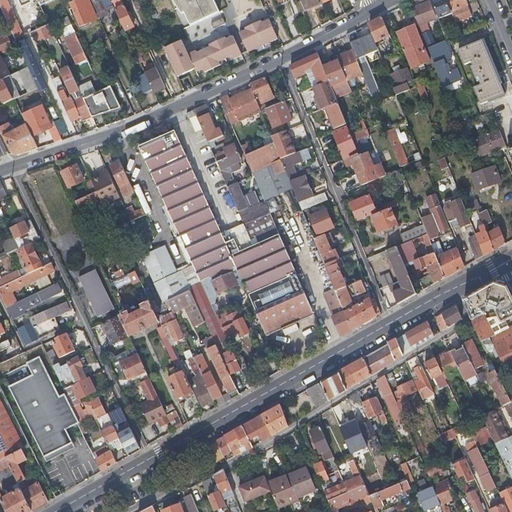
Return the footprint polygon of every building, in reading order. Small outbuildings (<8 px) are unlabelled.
[(0,0),(0,4),(11,28),(13,33),(16,32),(21,30),(14,14),(7,0),(0,0)] [(90,21),(79,0),(68,0),(68,1),(79,26),(90,21)] [(88,0),(79,0),(90,21),(97,18),(88,0)] [(91,0),(99,16),(110,11),(107,6),(113,3),(110,0),(91,0)] [(188,13),(184,15),(190,29),(220,14),(214,2),(215,1),(214,0),(175,0),(180,9),(185,7),(188,13)] [(323,2),(322,0),(297,0),(303,10),(323,2)] [(446,0),(433,0),(432,1),(439,18),(450,14),(451,16),(453,15),(446,0)] [(465,0),(446,0),(453,15),(455,18),(456,22),(472,16),(465,0)] [(436,18),(429,1),(413,8),(420,25),(422,31),(427,29),(425,22),(436,18)] [(124,5),(115,9),(125,30),(134,26),(124,5)] [(182,16),(184,15),(188,13),(185,7),(180,9),(178,10),(182,16)] [(383,16),(370,22),(377,41),(390,35),(383,16)] [(273,25),(269,18),(261,22),(260,19),(245,27),(246,29),(238,32),(248,52),(256,48),(267,43),(269,42),(278,37),(273,25)] [(222,21),(211,26),(213,31),(225,26),(222,21)] [(45,38),(54,34),(49,23),(40,28),(44,37),(45,38)] [(412,68),(430,61),(423,43),(416,25),(398,32),(412,68)] [(13,33),(11,28),(6,31),(15,48),(19,46),(17,42),(14,35),(13,33)] [(44,37),(40,28),(34,31),(38,40),(44,37)] [(355,30),(347,34),(350,43),(359,40),(355,30)] [(427,31),(423,33),(427,44),(431,42),(427,31)] [(0,35),(0,54),(13,48),(6,33),(0,35)] [(181,72),(183,75),(195,69),(196,72),(203,69),(204,72),(241,55),(232,35),(224,39),(223,36),(207,44),(208,46),(195,53),(194,50),(187,53),(181,39),(165,47),(177,73),(181,72)] [(356,58),(363,55),(375,50),(371,40),(368,41),(366,37),(359,40),(350,43),(353,50),(356,58)] [(17,42),(19,46),(28,66),(38,87),(40,91),(47,88),(25,39),(17,42)] [(474,87),(481,104),(505,94),(483,39),(459,49),(465,64),(472,61),(473,65),(471,66),(477,81),(480,80),(481,84),(474,87)] [(73,58),(85,53),(83,50),(80,42),(68,47),(73,58)] [(267,43),(256,48),(258,51),(271,45),(269,42),(267,43)] [(442,60),(451,56),(446,42),(428,49),(435,68),(439,66),(444,64),(442,60)] [(353,50),(337,56),(339,60),(346,79),(347,80),(355,77),(363,74),(356,58),(353,50)] [(313,69),(319,83),(329,79),(324,66),(318,52),(290,64),(295,75),(296,77),(313,69)] [(0,79),(9,75),(0,55),(0,79)] [(356,58),(363,74),(369,71),(363,55),(356,58)] [(143,56),(138,58),(142,66),(146,63),(143,56)] [(339,60),(324,66),(329,79),(331,85),(346,79),(339,60)] [(28,66),(19,70),(21,75),(29,91),(38,87),(28,66)] [(394,89),(396,94),(407,90),(405,85),(412,82),(407,68),(401,70),(399,66),(394,68),(395,72),(390,75),(395,89),(394,89)] [(83,121),(92,117),(90,112),(78,86),(69,67),(60,71),(72,97),(74,101),(81,116),(83,121)] [(153,89),(154,92),(165,87),(157,68),(145,73),(153,89)] [(439,76),(442,85),(461,78),(458,69),(439,76)] [(19,70),(10,75),(12,79),(21,75),(19,70)] [(153,89),(145,73),(137,77),(144,93),(153,89)] [(367,84),(363,74),(355,77),(359,87),(367,84)] [(9,75),(0,79),(0,95),(0,96),(4,103),(20,95),(12,79),(10,75),(9,75)] [(420,76),(414,79),(422,100),(429,97),(420,76)] [(53,80),(72,121),(81,116),(74,101),(72,97),(70,99),(60,77),(53,80)] [(253,90),(256,98),(271,92),(265,77),(250,83),(253,90)] [(287,85),(284,78),(275,81),(277,88),(287,85)] [(315,85),(313,86),(316,93),(319,95),(318,98),(316,101),(319,109),(322,108),(325,106),(338,101),(337,99),(336,96),(335,94),(331,85),(329,79),(319,83),(315,85)] [(346,79),(331,85),(335,94),(350,88),(347,80),(346,79)] [(92,117),(111,111),(102,90),(97,93),(91,80),(78,86),(90,112),(92,117)] [(102,90),(111,111),(121,108),(111,86),(102,90)] [(350,88),(335,94),(336,96),(351,91),(350,88)] [(231,123),(261,110),(257,100),(256,98),(253,90),(231,100),(228,93),(220,97),(231,123)] [(257,100),(261,110),(266,108),(263,102),(261,103),(260,99),(257,100)] [(284,101),(266,108),(273,127),(292,119),(284,101)] [(347,122),(338,101),(325,106),(333,128),(347,122)] [(42,105),(22,114),(26,123),(33,136),(48,129),(52,127),(42,105)] [(197,118),(207,113),(203,105),(194,110),(197,118)] [(196,131),(202,128),(197,118),(194,110),(186,113),(188,118),(190,117),(196,131)] [(202,128),(208,142),(223,135),(220,127),(214,130),(207,113),(197,118),(202,128)] [(54,121),(55,125),(60,134),(67,132),(61,118),(54,121)] [(351,133),(354,140),(369,134),(363,118),(358,120),(362,129),(351,133)] [(0,128),(10,151),(17,154),(38,147),(33,136),(26,123),(13,129),(9,122),(0,125),(0,128)] [(333,130),(344,158),(345,158),(350,156),(359,152),(354,140),(351,133),(347,124),(333,130)] [(54,142),(62,139),(60,134),(55,125),(52,127),(48,129),(54,142)] [(275,134),(281,132),(279,127),(270,131),(270,132),(272,135),(275,134)] [(386,131),(400,165),(408,162),(394,128),(386,131)] [(185,247),(220,231),(175,130),(139,147),(185,247)] [(295,152),(286,130),(285,130),(281,132),(275,134),(272,135),(274,142),(281,158),(295,152)] [(506,145),(500,130),(489,134),(489,133),(486,134),(487,135),(471,141),(478,156),(506,145)] [(274,142),(272,135),(270,132),(241,145),(245,154),(274,142)] [(281,158),(274,142),(245,154),(252,171),(253,175),(264,200),(293,187),(290,180),(286,170),(281,158)] [(227,186),(233,184),(225,167),(229,165),(226,158),(238,153),(234,143),(223,148),(224,151),(214,156),(227,186)] [(295,152),(281,158),(286,170),(290,180),(305,174),(310,172),(308,168),(296,173),(293,164),(311,157),(308,151),(307,148),(295,152)] [(350,156),(362,185),(375,179),(378,178),(386,175),(381,163),(371,167),(366,169),(363,162),(359,152),(350,156)] [(449,166),(445,157),(438,159),(442,169),(449,166)] [(125,195),(134,190),(121,162),(120,159),(110,163),(112,166),(125,195)] [(423,168),(419,159),(413,162),(416,171),(423,168)] [(478,189),(502,179),(496,164),(472,173),(478,189)] [(81,173),(77,165),(62,172),(69,187),(86,179),(83,172),(81,173)] [(66,190),(55,167),(47,171),(57,194),(66,190)] [(109,173),(92,180),(97,190),(103,203),(103,204),(120,196),(109,173)] [(305,174),(290,180),(293,187),(299,202),(314,196),(305,174)] [(97,190),(91,179),(86,182),(91,193),(97,190)] [(248,207),(237,182),(233,184),(227,186),(238,211),(248,207)] [(97,190),(91,193),(76,200),(82,213),(103,203),(97,190)] [(327,199),(324,192),(314,196),(299,202),(302,209),(327,199)] [(377,212),(370,194),(350,202),(358,220),(372,214),(377,212)] [(431,207),(440,204),(436,194),(427,197),(431,207)] [(462,201),(460,195),(450,200),(453,208),(446,211),(454,231),(461,228),(472,224),(466,209),(462,201)] [(475,196),(462,201),(466,209),(478,204),(475,196)] [(398,204),(396,198),(383,204),(385,209),(390,207),(398,204)] [(131,221),(145,214),(140,204),(133,207),(132,205),(125,208),(131,221)] [(422,218),(424,224),(428,232),(430,239),(438,236),(436,232),(449,227),(440,204),(431,207),(433,213),(422,218)] [(377,212),(372,214),(379,232),(384,230),(385,234),(394,230),(392,226),(398,224),(390,207),(385,209),(377,212)] [(107,212),(105,208),(102,209),(103,212),(102,212),(106,221),(110,219),(107,212)] [(327,209),(310,216),(317,233),(334,226),(327,209)] [(479,210),(484,224),(491,221),(487,209),(483,211),(482,209),(479,210)] [(296,273),(270,213),(244,224),(245,225),(222,235),(220,231),(185,247),(194,266),(201,282),(212,277),(214,280),(231,272),(237,269),(243,282),(248,294),(296,273)] [(31,242),(39,238),(31,220),(26,222),(25,221),(10,228),(14,236),(20,247),(31,242)] [(401,233),(404,242),(412,239),(420,236),(422,235),(428,232),(424,224),(401,233)] [(477,234),(485,254),(506,242),(499,226),(488,233),(484,224),(480,226),(483,231),(477,234)] [(334,243),(330,232),(325,234),(329,245),(334,243)] [(428,232),(412,239),(414,244),(424,240),(429,253),(435,251),(433,245),(430,239),(428,232)] [(314,238),(325,264),(338,258),(334,249),(332,250),(329,245),(325,234),(324,234),(314,238)] [(469,242),(476,259),(484,255),(476,234),(470,236),(469,242)] [(20,247),(14,236),(2,242),(6,250),(0,253),(0,256),(17,248),(20,247)] [(404,242),(397,245),(405,265),(415,260),(419,258),(414,244),(412,239),(404,242)] [(42,266),(31,242),(20,247),(17,248),(22,257),(25,265),(26,267),(25,267),(28,273),(42,266)] [(435,251),(437,256),(445,253),(440,242),(433,245),(435,251)] [(191,289),(206,322),(210,332),(213,337),(216,345),(228,340),(226,335),(216,314),(212,304),(201,282),(194,266),(178,273),(165,245),(161,247),(182,294),(191,289)] [(397,245),(381,252),(382,255),(389,252),(400,280),(401,281),(410,277),(405,265),(397,245)] [(437,256),(446,276),(465,265),(458,247),(453,249),(452,246),(449,248),(450,251),(445,253),(437,256)] [(163,302),(168,300),(182,294),(161,247),(142,256),(160,295),(163,302)] [(419,280),(424,289),(446,276),(437,256),(435,251),(429,253),(419,258),(415,260),(418,269),(428,264),(432,274),(419,280)] [(132,263),(129,257),(117,262),(121,269),(132,263)] [(336,290),(346,286),(339,268),(344,266),(340,258),(338,258),(325,264),(335,288),(336,290)] [(54,269),(51,262),(42,266),(28,273),(21,276),(4,285),(0,286),(0,293),(6,307),(16,302),(10,290),(48,272),(54,269)] [(21,276),(28,273),(25,267),(18,270),(21,276)] [(88,271),(107,311),(113,308),(94,268),(88,271)] [(121,269),(114,272),(116,277),(118,279),(125,276),(124,273),(121,269)] [(231,272),(237,285),(243,282),(237,269),(231,272)] [(0,278),(0,286),(4,285),(21,276),(18,270),(1,278),(0,278)] [(111,283),(114,289),(118,287),(132,280),(133,284),(140,281),(135,270),(125,276),(118,279),(115,281),(111,283)] [(96,316),(107,311),(88,271),(77,277),(96,316)] [(201,282),(212,304),(216,302),(219,292),(237,285),(231,272),(214,280),(212,277),(201,282)] [(314,314),(296,273),(248,294),(267,335),(314,314)] [(380,277),(384,287),(385,286),(390,284),(393,283),(389,273),(380,277)] [(390,284),(398,303),(417,293),(413,283),(410,277),(401,281),(400,280),(393,283),(390,284)] [(352,329),(381,313),(375,298),(370,298),(369,299),(354,306),(348,292),(351,291),(353,296),(366,290),(361,280),(346,286),(336,290),(341,301),(352,329)] [(16,302),(6,307),(12,318),(26,312),(24,309),(41,300),(60,291),(57,282),(16,302)] [(472,322),(471,322),(472,324),(484,319),(482,314),(483,313),(482,312),(481,308),(485,306),(491,308),(496,309),(496,310),(499,316),(502,322),(505,320),(511,316),(511,298),(506,287),(494,284),(463,301),(471,320),(472,322)] [(341,335),(352,329),(341,301),(336,290),(335,288),(323,293),(333,315),(332,316),(341,335)] [(174,313),(186,307),(195,326),(206,322),(191,289),(182,294),(168,300),(173,312),(174,313)] [(163,315),(173,312),(168,300),(163,302),(160,295),(149,300),(153,307),(158,305),(163,315)] [(72,306),(69,300),(29,317),(31,320),(33,319),(36,325),(54,317),(61,314),(60,311),(68,308),(72,306)] [(160,321),(153,307),(149,300),(141,304),(144,309),(130,316),(127,311),(124,312),(119,315),(129,336),(160,321)] [(166,323),(176,318),(174,313),(173,312),(163,315),(158,305),(153,307),(160,321),(161,325),(166,323)] [(456,305),(442,313),(447,327),(462,319),(456,305)] [(60,311),(61,314),(73,309),(72,306),(68,308),(60,311)] [(216,314),(226,335),(238,330),(241,335),(249,332),(242,317),(241,318),(236,308),(233,310),(235,313),(230,315),(228,309),(216,314)] [(442,313),(435,317),(440,329),(446,328),(447,327),(442,313)] [(110,319),(102,323),(112,344),(129,336),(119,315),(110,319)] [(508,327),(505,320),(502,322),(499,316),(485,318),(492,335),(504,329),(508,327)] [(33,326),(39,338),(59,328),(54,317),(36,325),(33,326)] [(175,341),(185,337),(176,318),(166,323),(168,327),(175,341)] [(484,319),(472,324),(480,340),(484,339),(490,336),(492,335),(485,318),(484,319)] [(26,345),(39,338),(33,326),(31,321),(17,328),(26,345)] [(410,343),(412,349),(433,336),(427,321),(406,333),(410,343)] [(491,341),(495,348),(498,355),(504,367),(511,363),(511,325),(508,327),(504,329),(492,335),(490,336),(492,340),(491,341)] [(179,363),(163,330),(161,326),(157,328),(175,365),(179,363)] [(57,342),(53,344),(59,357),(75,350),(67,333),(56,338),(57,342)] [(396,338),(397,339),(401,348),(410,343),(406,333),(396,338)] [(19,343),(15,336),(0,342),(0,363),(1,363),(0,361),(0,350),(12,345),(12,346),(19,343)] [(490,336),(484,339),(490,350),(492,349),(495,348),(491,341),(492,340),(490,336)] [(388,343),(395,360),(403,355),(403,354),(401,348),(397,339),(388,343)] [(484,339),(480,340),(486,352),(490,350),(484,339)] [(228,340),(216,345),(219,350),(230,345),(228,340)] [(471,341),(462,345),(470,362),(474,369),(476,368),(483,365),(471,341)] [(388,343),(339,371),(347,389),(395,360),(388,343)] [(227,392),(236,388),(232,380),(230,375),(221,354),(219,350),(216,345),(208,349),(227,392)] [(230,345),(219,350),(221,354),(232,349),(230,345)] [(462,345),(450,350),(450,351),(460,371),(465,381),(477,375),(474,369),(470,362),(462,345)] [(128,378),(145,370),(134,346),(111,358),(114,364),(116,364),(119,370),(123,368),(128,378)] [(46,352),(52,365),(59,362),(53,349),(46,352)] [(232,349),(221,354),(230,375),(242,369),(232,349)] [(444,378),(460,371),(450,351),(435,358),(442,374),(444,378)] [(198,365),(213,399),(221,395),(202,354),(201,354),(194,358),(198,365)] [(32,374),(9,386),(46,461),(55,456),(75,447),(70,436),(66,429),(74,425),(77,423),(80,422),(74,411),(73,406),(70,402),(65,392),(59,396),(39,355),(26,361),(32,374)] [(69,363),(77,380),(85,376),(80,366),(82,365),(78,357),(68,362),(69,363)] [(442,374),(435,358),(424,363),(432,379),(435,377),(442,374)] [(75,383),(77,382),(77,380),(69,363),(61,367),(59,362),(52,365),(59,380),(71,374),(75,383)] [(203,405),(213,399),(198,365),(193,367),(198,379),(192,382),(203,405)] [(419,380),(415,382),(419,390),(423,399),(434,393),(421,366),(415,369),(416,371),(419,380)] [(177,398),(183,395),(192,391),(183,371),(178,374),(175,368),(170,370),(173,376),(168,379),(177,398)] [(476,368),(474,369),(477,375),(478,378),(483,376),(480,370),(478,371),(476,368)] [(487,374),(503,405),(504,404),(511,401),(507,393),(495,370),(487,374)] [(339,371),(320,382),(328,400),(347,389),(339,371)] [(397,387),(390,371),(384,375),(392,393),(399,390),(397,387)] [(415,382),(419,380),(416,371),(411,373),(415,382)] [(444,378),(442,374),(435,377),(439,388),(447,384),(444,378)] [(384,375),(377,379),(397,425),(405,421),(392,393),(384,375)] [(236,388),(238,394),(244,390),(238,377),(232,380),(236,388)] [(73,385),(79,397),(94,390),(88,378),(73,385)] [(160,427),(170,422),(166,414),(164,409),(149,378),(140,382),(149,401),(140,405),(150,425),(158,421),(160,427)] [(419,390),(415,382),(412,383),(411,380),(397,387),(399,390),(392,393),(405,421),(414,417),(405,396),(419,390)] [(318,383),(304,390),(312,408),(326,402),(318,383)] [(179,401),(194,394),(192,391),(183,395),(177,398),(179,401)] [(362,403),(357,392),(350,396),(361,421),(368,417),(362,403)] [(377,396),(362,403),(368,417),(383,411),(377,396)] [(79,404),(81,402),(79,397),(70,402),(73,406),(79,404)] [(79,404),(73,406),(74,411),(80,422),(93,415),(96,419),(98,418),(97,416),(105,413),(98,398),(85,404),(87,408),(82,410),(79,404)] [(0,459),(5,457),(21,449),(23,448),(0,402),(0,459)] [(172,404),(164,409),(166,414),(175,410),(172,404)] [(288,425),(280,404),(261,415),(271,435),(276,432),(280,429),(288,425)] [(123,414),(120,407),(108,413),(113,425),(116,431),(119,429),(114,419),(123,414)] [(504,422),(497,408),(494,409),(501,424),(504,422)] [(501,424),(494,409),(481,416),(486,426),(493,439),(495,444),(510,436),(504,422),(501,424)] [(170,422),(174,430),(182,425),(175,410),(166,414),(170,422)] [(113,425),(108,413),(102,416),(108,428),(113,425)] [(387,421),(384,413),(379,415),(382,423),(387,421)] [(271,435),(261,415),(250,421),(257,435),(258,436),(261,442),(271,435)] [(257,435),(250,421),(243,425),(249,439),(257,435)] [(375,457),(384,453),(370,421),(361,425),(375,457)] [(463,421),(450,426),(454,435),(459,433),(462,431),(466,429),(463,421)] [(70,436),(75,447),(78,453),(89,447),(77,423),(74,425),(77,432),(70,436)] [(365,442),(357,423),(350,426),(358,445),(365,442)] [(402,438),(410,434),(406,424),(398,428),(402,438)] [(119,436),(116,431),(113,425),(108,428),(101,431),(106,442),(107,443),(113,440),(118,449),(124,446),(122,443),(119,436)] [(243,425),(216,440),(224,455),(232,451),(235,456),(252,446),(250,441),(249,439),(243,425)] [(330,449),(320,426),(310,430),(319,453),(330,449)] [(493,439),(486,426),(470,433),(471,435),(472,437),(474,441),(477,447),(493,439)] [(471,435),(470,433),(468,428),(466,429),(462,431),(465,438),(471,435)] [(124,446),(127,453),(139,447),(131,430),(119,436),(122,443),(124,446)] [(511,435),(510,436),(495,444),(511,479),(511,435)] [(496,487),(477,447),(474,441),(465,445),(487,491),(496,487)] [(101,471),(116,462),(108,445),(96,450),(97,453),(95,454),(98,460),(96,462),(101,471)] [(5,457),(18,483),(22,481),(25,480),(17,466),(18,463),(26,458),(21,449),(5,457)] [(408,454),(411,460),(418,457),(416,451),(408,454)] [(321,462),(313,465),(328,500),(348,491),(344,483),(331,452),(323,455),(325,461),(329,459),(340,485),(332,488),(329,489),(325,480),(328,479),(321,462)] [(0,499),(6,511),(27,511),(31,510),(22,491),(18,483),(5,457),(0,459),(0,484),(4,492),(5,491),(7,496),(0,499)] [(465,459),(452,464),(458,477),(463,475),(466,482),(474,478),(465,459)] [(355,478),(344,483),(348,491),(364,484),(354,460),(348,462),(355,478)] [(441,464),(443,468),(452,464),(450,460),(447,461),(441,464)] [(30,461),(21,465),(27,477),(35,474),(30,461)] [(369,495),(385,489),(374,461),(366,464),(371,476),(367,478),(369,483),(364,484),(369,495)] [(413,483),(404,462),(400,464),(407,480),(410,486),(413,483)] [(441,478),(446,476),(443,468),(441,464),(426,470),(430,479),(439,474),(441,478)] [(288,475),(298,498),(317,490),(307,467),(288,475)] [(222,496),(232,492),(223,470),(213,475),(217,485),(218,488),(219,491),(222,496)] [(271,491),(278,508),(299,499),(298,498),(288,475),(288,474),(268,483),(271,491)] [(239,488),(245,503),(271,491),(268,483),(265,476),(239,488)] [(441,504),(433,486),(432,484),(427,486),(423,479),(418,482),(422,491),(417,493),(425,511),(441,504)] [(443,503),(456,497),(453,491),(448,479),(433,486),(441,504),(444,511),(449,511),(447,507),(444,506),(443,503)] [(410,486),(407,480),(397,484),(385,489),(369,495),(371,500),(374,508),(384,505),(382,500),(411,488),(410,486)] [(18,483),(22,491),(26,489),(23,484),(22,481),(18,483)] [(31,510),(47,501),(38,482),(26,489),(22,491),(31,510)] [(364,484),(348,491),(328,500),(333,511),(338,511),(337,508),(347,504),(349,509),(357,506),(355,501),(364,497),(367,502),(371,500),(369,495),(364,484)] [(466,484),(462,486),(462,487),(469,501),(470,501),(475,511),(483,511),(482,508),(484,507),(482,502),(480,502),(474,490),(469,492),(466,484)] [(502,500),(507,511),(511,511),(511,486),(499,493),(502,500)] [(215,493),(208,496),(214,511),(220,508),(225,506),(224,501),(222,496),(219,491),(215,493)] [(224,501),(234,496),(232,492),(222,496),(224,501)] [(198,511),(191,494),(184,496),(191,511),(198,511)] [(489,510),(489,511),(507,511),(502,500),(500,502),(498,499),(489,504),(491,509),(489,510)]
